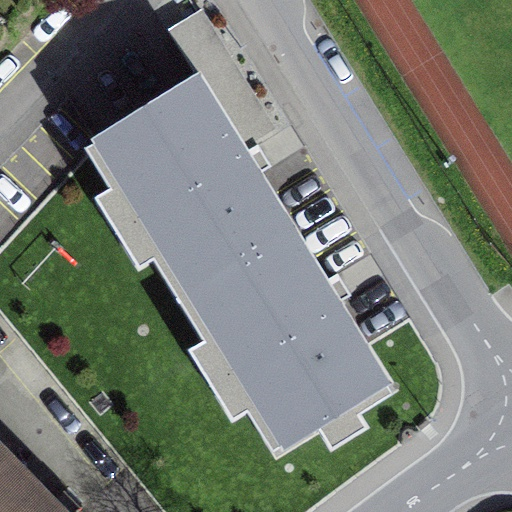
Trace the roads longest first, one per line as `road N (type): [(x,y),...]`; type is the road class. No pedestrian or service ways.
road 1 (residential): [(105,511),(0,394),(0,122),(120,0)]
road 2 (residential): [(277,0),(511,384)]
road 3 (residential): [(511,432),(403,511)]
